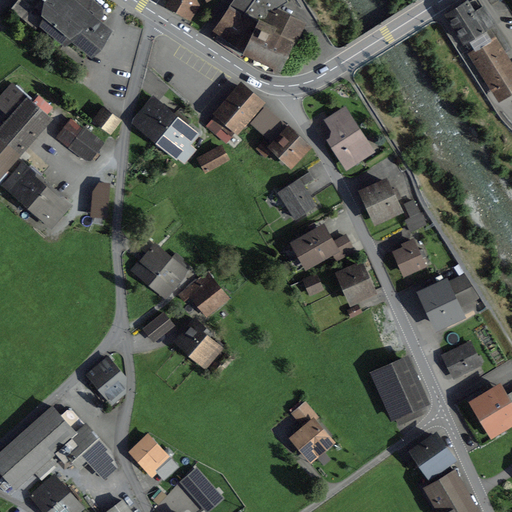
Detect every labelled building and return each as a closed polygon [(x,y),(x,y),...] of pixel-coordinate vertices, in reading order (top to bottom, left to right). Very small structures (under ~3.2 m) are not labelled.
[(20,0),(14,9),(35,27),(40,21),(65,43),(70,37),(90,53),(100,41),(101,42),(107,35),(106,30),(105,29),(101,29),(100,31),(97,29),(99,26),(93,21),(101,12),(90,3),(88,6),(81,0),(77,0),(77,1),(75,0),(20,0)] [(170,0),(168,4),(190,17),(198,4),(198,1),(196,0),(170,0)] [(233,0),(214,27),(247,50),(274,64),(281,62),(293,36),(296,38),(303,25),(273,11),(288,2),(286,0),(233,0)] [(511,89),(511,73),(500,55),(510,49),(476,0),(471,0),(448,15),(469,49),(471,47),(502,95),(511,89)] [(0,102),(14,115),(0,131),(0,134),(19,151),(49,118),(41,111),(47,103),(39,96),(32,103),(12,85),(0,98),(0,102)] [(240,87),(207,126),(225,143),(260,103),(240,87)] [(140,124),(156,137),(175,114),(153,97),(134,119),(140,124)] [(119,120),(103,108),(94,119),(110,132),(119,120)] [(265,108),(253,123),(264,133),(277,119),(265,108)] [(178,110),(175,114),(156,137),(185,162),(194,151),(186,145),(196,133),(186,124),(190,120),(178,110)] [(332,139),(348,164),(369,151),(343,110),(329,119),(338,133),(337,136),(332,139)] [(89,159),(101,144),(71,120),(58,136),(89,159)] [(308,148),(289,130),(274,147),(293,164),(308,148)] [(264,141),(257,148),(264,155),(271,148),(264,141)] [(221,147),(207,154),(208,155),(200,159),(206,172),(228,160),(221,147)] [(24,163),(6,184),(51,223),(69,203),(24,163)] [(309,172),(279,191),(296,218),(315,206),(303,186),(314,179),(309,172)] [(369,205),(377,221),(400,210),(395,199),(400,197),(396,189),(390,192),(385,182),(378,185),(376,182),(360,189),(359,192),(366,206),(369,205)] [(406,205),(412,217),(419,214),(413,201),(406,205)] [(426,224),(421,213),(419,214),(412,217),(406,220),(411,231),(426,224)] [(322,227),(294,243),(307,265),(332,251),(336,259),(353,250),(345,236),(331,243),(322,227)] [(422,264),(419,259),(426,256),(423,250),(418,253),(412,241),(404,245),(406,248),(396,253),(405,272),(422,264)] [(149,282),(150,283),(169,260),(169,259),(162,253),(159,248),(155,244),(134,269),(149,282)] [(175,253),(169,260),(150,283),(167,297),(183,277),(186,270),(179,264),(183,259),(175,253)] [(341,274),(352,300),(372,291),(360,265),(341,274)] [(191,295),(207,315),(228,299),(207,274),(199,280),(198,279),(179,294),(184,301),(191,295)] [(304,280),(307,286),(298,290),(301,298),(322,288),(316,275),(304,280)] [(460,307),(459,306),(477,297),(463,276),(446,284),(445,283),(422,293),(437,325),(460,314),(457,308),(460,307)] [(370,308),(386,355),(404,348),(397,329),(394,330),(384,303),(370,308)] [(164,313),(144,328),(154,340),(173,324),(164,313)] [(176,340),(206,366),(223,348),(209,337),(211,334),(195,319),(176,340)] [(480,364),(469,343),(458,349),(468,370),(480,364)] [(444,355),(455,376),(468,370),(458,349),(444,355)] [(219,361),(225,366),(232,358),(226,353),(219,361)] [(88,373),(113,402),(125,393),(124,379),(106,357),(88,373)] [(375,373),(395,418),(396,417),(399,424),(422,413),(419,407),(424,404),(404,360),(375,373)] [(216,363),(210,370),(217,375),(222,369),(216,363)] [(511,391),(505,395),(499,385),(483,395),(484,396),(476,401),(482,410),(479,412),(486,424),(489,422),(494,431),(502,426),(503,427),(511,421),(511,391)] [(51,406),(0,451),(0,468),(16,487),(56,452),(65,462),(71,456),(77,463),(84,457),(93,464),(109,450),(86,424),(72,410),(67,410),(60,416),(51,406)] [(316,449),(319,452),(332,442),(313,420),(293,437),(309,456),(316,449)] [(147,435),(131,450),(152,474),(169,459),(147,435)] [(427,482),(443,511),(472,511),(474,511),(450,469),(444,472),(441,466),(451,460),(436,437),(414,451),(434,478),(427,482)] [(184,481),(207,508),(219,498),(196,471),(184,481)] [(31,495),(46,511),(69,493),(52,475),(31,495)] [(161,490),(153,500),(158,504),(167,495),(161,490)] [(75,511),(81,507),(69,493),(46,511),(75,511)] [(131,511),(123,501),(108,511),(131,511)]
